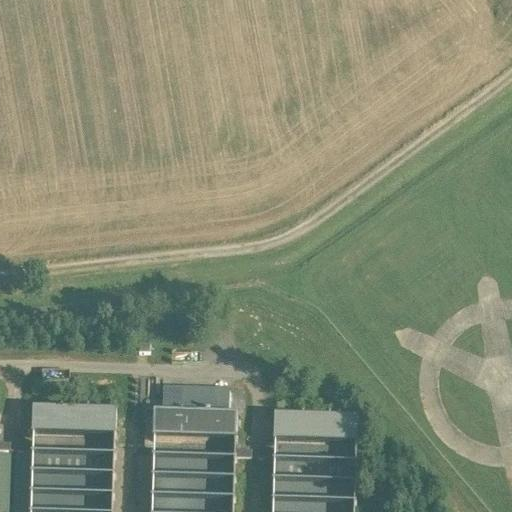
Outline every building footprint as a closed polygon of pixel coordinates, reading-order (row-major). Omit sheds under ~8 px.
[(230,417),(231,393),(159,389),(157,413),(145,413),(143,439),(182,442),(181,460),(197,461),(196,489),(227,491),(229,469),(234,470),(237,417),(230,417)] [(106,440),(107,412),(25,411),(25,435),(48,435),(48,418),(68,418),(68,439),(106,440)] [(110,413),(107,435),(117,436),(120,415),(110,413)] [(347,485),(348,419),(267,417),(266,441),(301,442),(300,469),(313,469),(313,484),(347,485)] [(344,511),(345,504),(318,503),(317,511),(344,511)]
